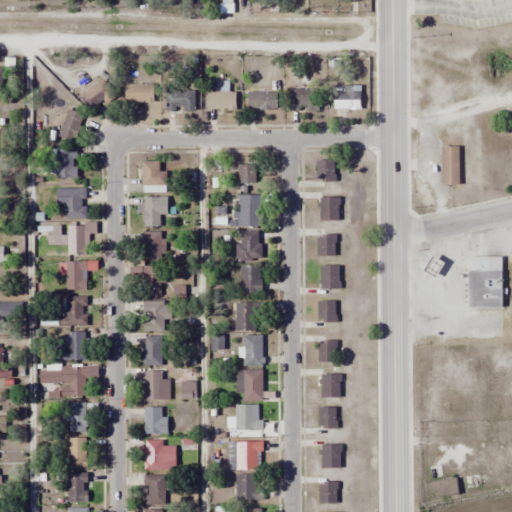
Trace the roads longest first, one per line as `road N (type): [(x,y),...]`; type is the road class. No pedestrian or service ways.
road 1 (residential): [(390,137),(116,137),(117,511)]
road 2 (tertiary): [(394,511),(389,0)]
road 3 (residential): [(291,137),(292,511)]
road 4 (residential): [(392,235),(511,209)]
